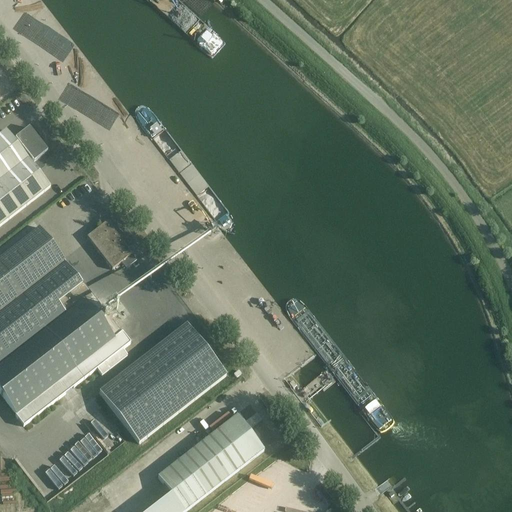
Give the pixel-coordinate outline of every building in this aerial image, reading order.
[(0,226),(50,188),(31,164),(47,152),(29,129),(13,141),(6,131),(0,135),(0,226)] [(106,223),(87,239),(112,271),(121,264),(126,270),(133,264),(135,268),(138,265),(136,262),(106,223)] [(39,228),(0,258),(0,366),(66,316),(57,304),(81,285),(64,263),(65,262),(39,228)] [(23,428),(96,371),(101,377),(127,357),(122,351),(130,345),(121,334),(82,285),(57,304),(66,316),(0,366),(0,397),(15,416),(15,417),(23,428)] [(186,326),(99,394),(138,445),(226,377),(186,326)] [(171,496),(150,511),(185,511),(263,452),(236,417),(157,478),(171,496)]
